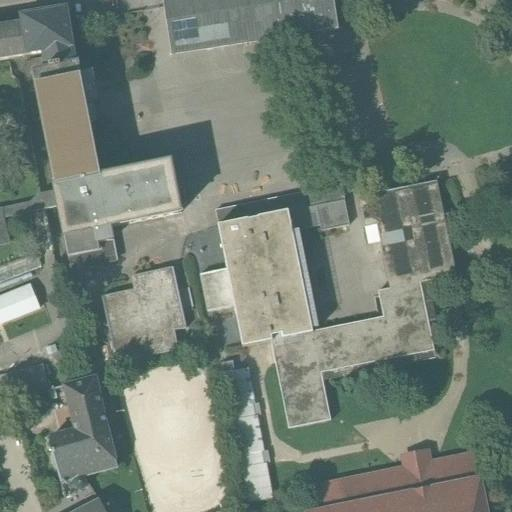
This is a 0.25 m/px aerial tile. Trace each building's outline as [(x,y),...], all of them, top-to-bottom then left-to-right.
[(163,0),(172,55),(337,30),(332,0),(163,0)] [(0,61),(42,54),(45,72),(75,66),(71,49),(72,49),(66,9),(20,17),(21,24),(0,28),(0,61)] [(57,189),(55,189),(57,196),(59,209),(72,270),(118,261),(111,229),(181,215),(170,164),(101,178),(77,65),(75,66),(45,72),(33,74),(57,189)] [(391,290),(419,284),(455,276),(434,181),(359,197),(369,244),(381,242),(391,290)] [(287,214),(344,202),(345,202),(341,186),(215,212),(219,227),(287,213),(287,214)] [(0,221),(3,221),(59,209),(57,196),(41,198),(31,205),(0,211),(0,221)] [(271,344),(313,335),(312,333),(291,233),(320,226),(321,231),(349,225),(344,202),(287,214),(287,213),(219,227),(218,228),(226,271),(234,308),(242,349),(271,344)] [(0,221),(0,247),(8,246),(3,221),(0,221)] [(23,289),(0,297),(0,285),(42,268),(37,255),(0,269),(0,325),(33,312),(23,289)] [(134,292),(101,298),(116,365),(178,351),(174,332),(186,330),(173,269),(131,278),(134,292)] [(207,314),(234,308),(226,271),(200,276),(207,314)] [(313,335),(271,344),(287,425),(288,431),(296,430),(301,457),(337,449),(336,447),(348,445),(349,447),(384,440),(379,414),(331,423),(330,419),(329,419),(321,375),(434,353),(419,284),(391,290),(378,293),(383,318),(312,333),(313,335)] [(232,363),(220,365),(247,506),(273,501),(266,465),(264,465),(262,453),(264,453),(257,417),(255,418),(253,406),(255,406),(248,370),(234,373),(232,363)] [(48,393),(43,368),(6,377),(12,401),(48,393)] [(50,440),(61,483),(118,469),(96,381),(65,389),(49,393),(51,401),(67,397),(76,432),(50,440)] [(326,510),(318,511),(487,511),(476,454),(432,463),(431,456),(402,462),(403,469),(321,486),(326,510)]
